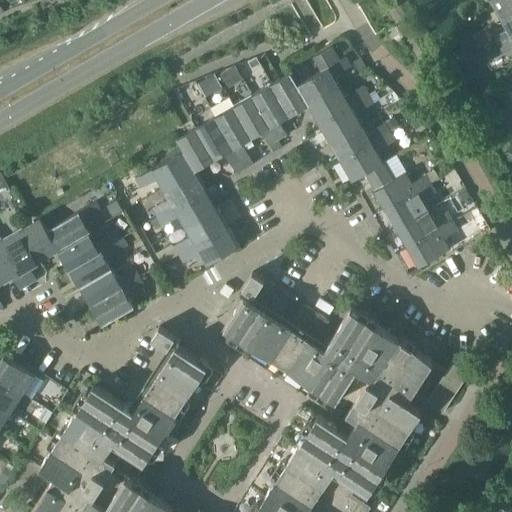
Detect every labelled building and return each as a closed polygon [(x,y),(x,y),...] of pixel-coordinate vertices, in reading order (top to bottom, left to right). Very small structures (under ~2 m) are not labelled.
[(511,0),(490,0),(501,18),(511,11),(511,0)] [(500,44),(511,36),(511,11),(501,18),(507,28),(495,35),(500,44)] [(511,36),(500,44),(505,53),(511,48),(511,36)] [(309,103),(341,84),(335,74),(352,65),(346,55),(340,59),(332,45),(314,55),(322,69),(298,83),(309,103)] [(257,55),(249,59),(252,65),(260,60),(257,55)] [(361,56),(354,60),(360,71),(367,67),(361,56)] [(235,62),(221,70),(229,84),(243,76),(235,62)] [(215,71),(198,80),(206,93),(222,84),(215,71)] [(272,82),(290,114),(299,109),(281,77),(272,82)] [(253,93),(279,138),(288,133),(280,120),(290,114),(272,82),(253,93)] [(341,84),(309,103),(320,121),(368,93),(363,84),(347,94),(341,84)] [(377,89),(370,93),(375,101),(381,97),(377,89)] [(234,104),(253,136),(263,130),(270,143),(279,138),(253,93),(234,104)] [(331,140),(363,122),(357,112),(374,102),(368,93),(320,121),(325,129),(331,140)] [(253,136),(234,104),(216,115),(241,159),(250,154),(243,142),(253,136)] [(197,126),(215,158),(225,152),(232,165),(241,159),(216,115),(197,126)] [(394,117),(385,122),(390,131),(399,126),(394,117)] [(423,123),(417,117),(410,124),(416,130),(423,123)] [(363,122),(331,140),(342,159),(390,131),(385,122),(368,132),(363,122)] [(215,158),(197,126),(188,131),(206,163),(215,158)] [(390,131),(342,159),(353,178),(366,171),(385,160),(379,149),(395,139),(390,131)] [(164,187),(196,168),(184,149),(136,177),(141,187),(158,177),(164,187)] [(385,160),(366,171),(386,208),(431,182),(426,173),(413,180),(407,170),(395,177),(385,160)] [(435,167),(427,172),(433,181),(441,176),(435,167)] [(158,215),(207,187),(196,168),(164,187),(169,197),(153,206),(158,215)] [(431,182),(386,208),(397,226),(429,208),(424,198),(436,191),(431,182)] [(185,224),(217,206),(207,187),(158,215),(163,224),(180,214),(185,224)] [(466,187),(459,191),(464,201),(472,197),(466,187)] [(59,248),(91,229),(85,219),(102,210),(96,200),(48,228),(59,248)] [(180,253),(228,224),(217,206),(185,224),(191,234),(175,244),(180,253)] [(408,245),(452,219),(447,210),(435,218),(429,208),(397,226),(408,245)] [(22,227),(40,259),(44,257),(59,248),(48,228),(41,216),(22,227)] [(461,216),(455,219),(460,228),(466,225),(461,216)] [(452,219),(408,245),(419,265),(451,246),(445,235),(458,228),(452,219)] [(148,224),(142,227),(146,234),(152,230),(148,224)] [(228,224),(180,253),(185,262),(201,252),(208,263),(240,244),(228,224)] [(40,259),(22,227),(3,238),(29,283),(38,278),(30,265),(40,259)] [(70,266),(119,238),(113,229),(97,239),(91,229),(59,248),(64,257),(70,266)] [(29,283),(3,238),(0,239),(0,275),(3,281),(13,275),(20,288),(29,283)] [(119,238),(70,266),(81,285),(113,267),(107,257),(124,247),(119,238)] [(172,257),(162,263),(168,273),(178,267),(172,257)] [(113,267),(81,285),(92,304),(113,292),(140,276),(135,267),(118,276),(113,267)] [(243,287),(282,312),(293,296),(253,271),(243,287)] [(145,284),(140,276),(113,292),(92,304),(103,323),(135,305),(129,294),(145,284)] [(238,283),(229,278),(224,286),(232,292),(238,283)] [(182,511),(126,475),(123,480),(110,472),(116,461),(105,454),(114,441),(145,461),(208,364),(177,343),(135,409),(94,382),(41,465),(55,474),(30,511),(367,511),(371,505),(352,493),(358,484),(369,492),(423,410),(409,400),(414,392),(422,397),(442,366),(352,307),(325,347),(245,294),(225,325),(337,399),(357,368),(371,377),(347,413),(358,420),(349,433),(319,413),(254,511),(182,511)] [(330,320),(302,302),(292,319),(319,336),(330,320)] [(168,347),(176,335),(160,325),(152,337),(168,347)] [(0,376),(24,392),(36,373),(5,353),(0,361),(0,376)] [(428,400),(444,411),(468,373),(452,363),(428,400)] [(0,402),(12,411),(24,392),(0,376),(0,402)] [(0,428),(0,429),(12,411),(0,402),(0,428)] [(8,463),(0,474),(0,486),(3,489),(16,469),(8,463)]
